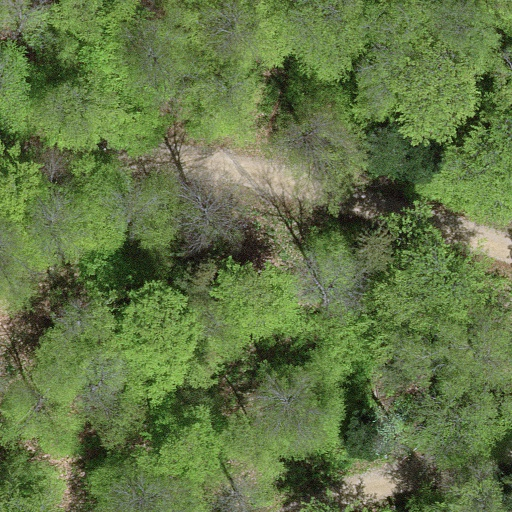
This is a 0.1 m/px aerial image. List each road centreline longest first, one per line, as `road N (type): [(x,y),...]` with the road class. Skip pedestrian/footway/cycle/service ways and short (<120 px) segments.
road 1 (track): [(0,158),(58,152),(257,174),(511,254)]
road 2 (track): [(511,466),(409,482),(314,511)]
